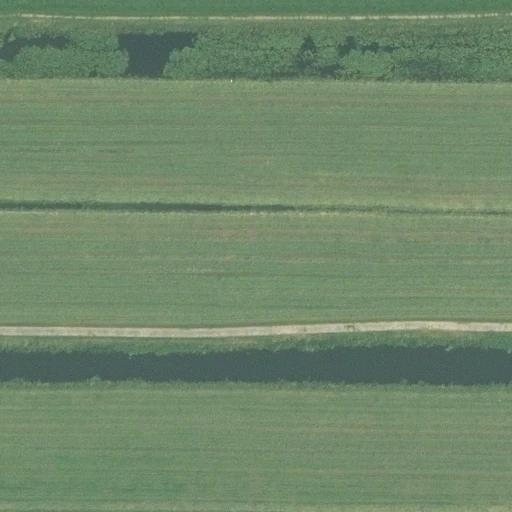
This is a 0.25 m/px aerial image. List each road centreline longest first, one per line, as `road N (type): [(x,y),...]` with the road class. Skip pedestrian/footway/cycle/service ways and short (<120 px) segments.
road 1 (track): [(511,328),(0,333)]
road 2 (track): [(511,15),(0,18)]
